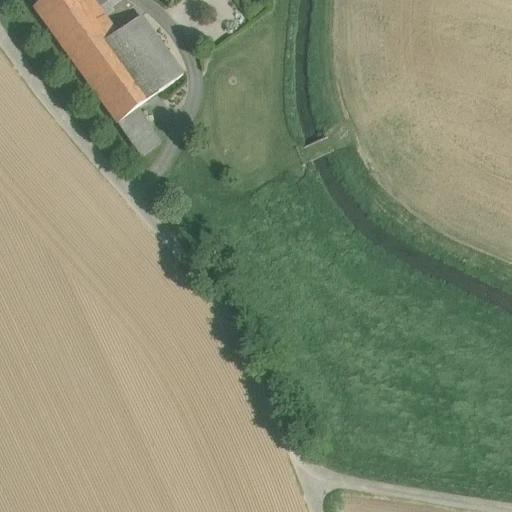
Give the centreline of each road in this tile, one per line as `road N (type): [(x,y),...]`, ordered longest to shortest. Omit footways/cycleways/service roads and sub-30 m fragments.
road 1 (unclassified): [(299,471),(213,297),(23,69),(0,30)]
road 2 (track): [(511,503),(299,471),(313,511)]
